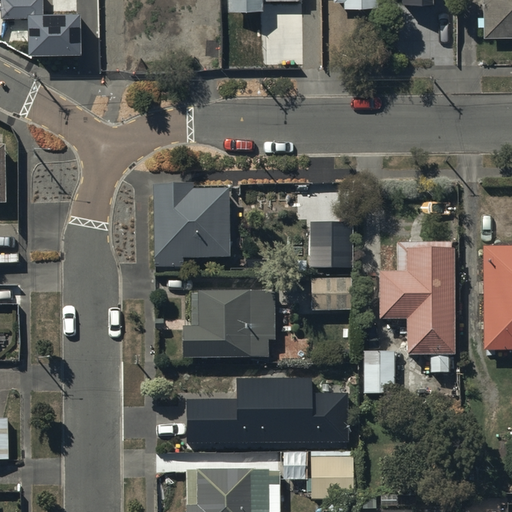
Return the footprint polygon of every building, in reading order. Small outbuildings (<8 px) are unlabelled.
[(42,0),(2,0),(3,19),(29,18),(29,57),(82,56),(82,15),(43,15),(42,0)] [(128,0),(129,7),(164,6),(165,18),(199,17),(199,4),(213,3),(213,0),(128,0)] [(300,2),(300,0),(228,0),(229,17),(262,16),(262,3),(300,2)] [(375,12),(375,0),(331,0),(332,6),(344,6),(344,12),(375,12)] [(511,39),(511,0),(486,0),(486,21),(481,21),(481,30),(488,30),(488,39),(511,39)] [(193,189),(154,189),(154,271),(183,271),(183,264),(228,264),(228,196),(193,196),(193,189)] [(352,229),(312,229),(312,271),(352,271),(352,229)] [(449,256),(449,246),(396,246),(396,275),(379,275),(379,326),(407,326),(407,362),(431,362),(431,375),(448,375),(448,361),(453,361),(453,256),(449,256)] [(511,250),(481,250),(481,359),(511,358),(511,250)] [(352,282),(311,281),(310,313),(351,313),(352,282)] [(275,343),(275,294),(191,294),(191,330),(183,330),(183,361),(269,361),(269,343),(275,343)] [(394,355),(364,355),(364,396),(394,396),(394,355)] [(236,398),(187,398),(187,443),(348,442),(347,393),(312,393),(312,378),(236,378),(236,398)] [(9,420),(0,419),(0,464),(9,465),(9,420)] [(353,454),(311,455),(311,503),(323,503),(323,511),(346,511),(346,503),(353,503),(353,454)] [(279,511),(279,473),(186,473),(186,511),(279,511)]
